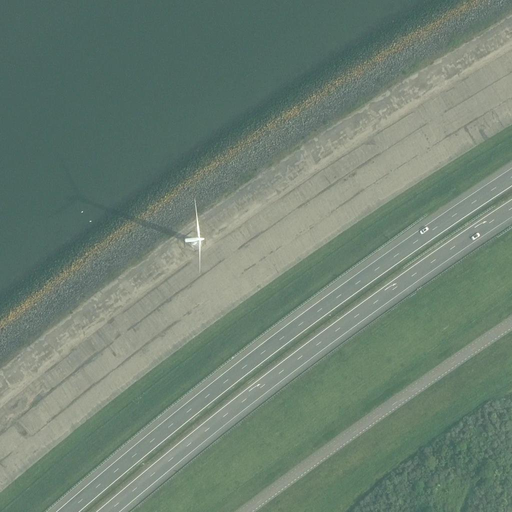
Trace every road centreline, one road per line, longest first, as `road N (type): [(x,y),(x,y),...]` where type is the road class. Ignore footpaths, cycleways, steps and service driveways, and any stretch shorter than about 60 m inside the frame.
road 1 (trunk): [(511,177),(326,304),(68,511)]
road 2 (trunk): [(109,511),(261,386),(511,209)]
road 3 (unclassified): [(245,511),(511,323)]
